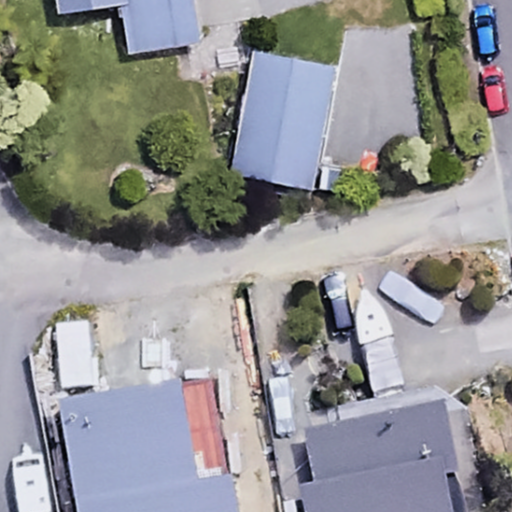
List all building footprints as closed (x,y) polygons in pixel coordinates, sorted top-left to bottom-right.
[(52,0),(54,12),(121,4),(127,49),(196,41),(190,0),(52,0)] [(330,67),(253,56),(236,180),(314,191),(330,67)] [(459,481),(450,417),(300,437),(309,511),(453,511),(450,483),(459,481)] [(186,511),(186,429),(153,429),(153,465),(131,465),(131,511),(186,511)] [(272,500),(264,435),(228,439),(236,504),(272,500)]
